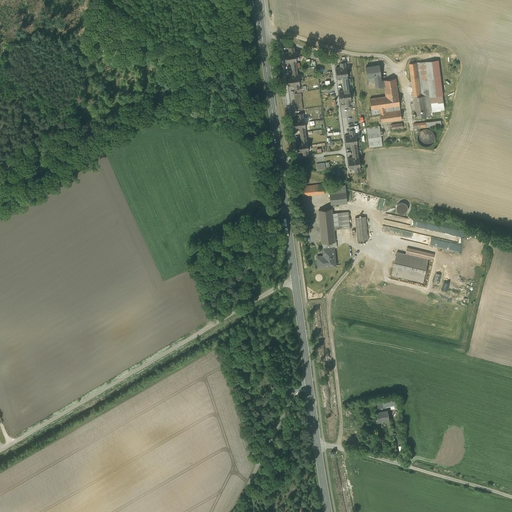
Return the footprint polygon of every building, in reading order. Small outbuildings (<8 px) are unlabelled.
[(297,74),(296,61),(295,51),(294,51),(294,47),(289,47),(289,51),(284,52),(285,62),(291,62),(292,75),(287,75),(289,86),(294,85),(294,89),(299,88),(299,84),(300,84),(298,74),(297,74)] [(438,60),(417,63),(421,96),(429,95),(429,96),(442,95),(438,60)] [(346,66),(345,62),(340,63),(340,67),(335,68),(337,78),(342,77),(344,90),(339,91),(340,101),(345,100),(346,105),(351,104),(350,100),(351,99),(350,89),(349,89),(347,76),(348,76),(346,66)] [(429,95),(421,96),(417,63),(417,62),(409,63),(416,117),(432,116),(429,96),(429,95)] [(379,65),(365,67),(367,77),(374,76),(376,87),(384,86),(383,80),(380,81),(380,75),(381,75),(379,65)] [(395,78),(383,80),(384,86),(386,96),(370,98),(371,109),(379,108),(380,113),(381,122),(389,121),(401,119),(398,94),(395,78)] [(301,92),(294,93),(296,109),(302,109),(301,97),(301,92)] [(306,140),(305,127),(304,117),(303,117),(303,113),(297,113),(298,118),(293,118),(294,129),(299,128),(301,141),(296,142),(298,152),(303,151),(303,155),(308,155),(308,150),(309,150),(307,140),(306,140)] [(379,126),(367,128),(369,146),(382,144),(379,126)] [(434,140),(435,137),(434,133),(432,131),(429,129),(426,128),(422,129),(419,131),(417,134),(417,137),(418,141),(420,144),(423,146),(426,146),(429,145),(432,143),(434,140)] [(354,129),(349,130),(350,134),(345,135),(346,145),(351,144),(353,157),(348,158),(349,168),(354,167),(355,172),(360,171),(359,167),(360,167),(359,156),(358,156),(356,144),(357,144),(356,133),(355,133),(354,129)] [(324,184),(302,186),(303,195),(325,193),(324,184)] [(345,185),(329,187),(331,205),(347,203),(347,202),(346,196),(345,185)] [(385,199),(362,192),(359,203),(382,210),(385,199)] [(407,211),(408,208),(407,206),(406,204),(404,203),(402,202),(399,203),(397,204),(396,206),(396,209),(396,211),(398,213),(400,214),(402,214),(404,214),(406,213),(407,211)] [(331,209),(318,210),(322,243),(332,242),(335,242),(331,209)] [(365,217),(355,218),(357,242),(368,241),(365,217)] [(429,246),(456,251),(456,249),(450,248),(451,241),(431,237),(429,246)] [(332,242),(322,243),(323,249),(324,258),(317,259),(318,268),(336,266),(334,248),(333,248),(332,242)] [(428,259),(397,252),(393,269),(392,275),(423,282),(424,276),(428,259)] [(452,270),(451,278),(458,279),(460,272),(452,270)] [(398,399),(386,401),(387,407),(394,406),(394,409),(399,408),(398,399)] [(386,401),(374,403),(376,412),(387,410),(387,407),(386,401)] [(376,412),(377,421),(385,420),(389,420),(387,410),(376,412)]
